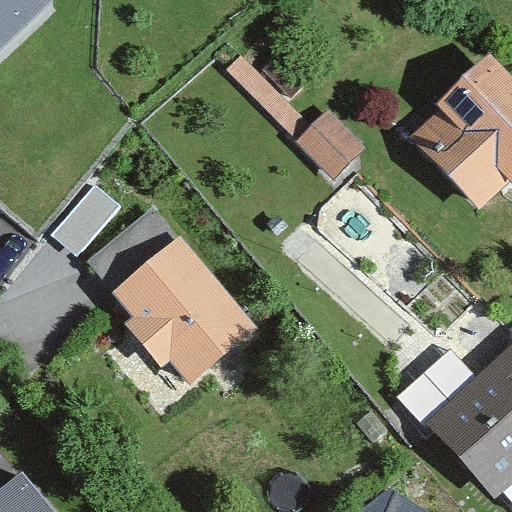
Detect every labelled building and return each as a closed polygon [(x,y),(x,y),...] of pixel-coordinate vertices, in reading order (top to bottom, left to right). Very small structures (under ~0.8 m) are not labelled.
[(0,0),(0,50),(54,0),(0,0)] [(406,142),(463,202),(511,155),(511,101),(483,70),(406,142)] [(299,148),(330,179),(358,152),(327,121),(299,148)] [(180,237),(119,292),(196,377),(257,323),(180,237)] [(511,511),(511,348),(424,431),(499,511),(511,511)] [(0,511),(50,511),(19,475),(0,490),(0,511)] [(396,511),(447,511),(407,492),(396,511)]
